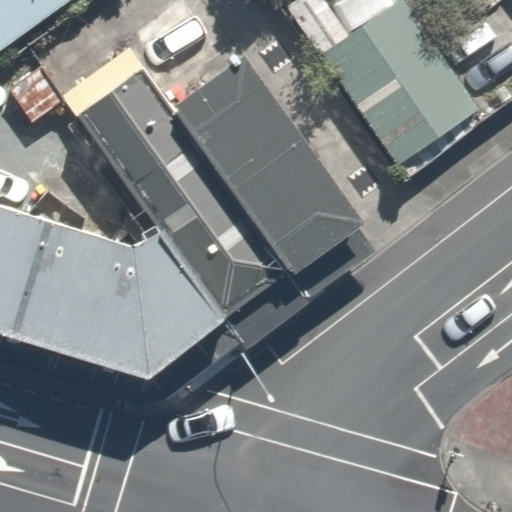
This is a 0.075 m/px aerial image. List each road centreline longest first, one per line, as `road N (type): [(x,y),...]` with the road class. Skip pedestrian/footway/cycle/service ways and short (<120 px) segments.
road 1 (secondary): [(261,511),(299,432),(511,264)]
road 2 (secondary): [(136,511),(0,471)]
